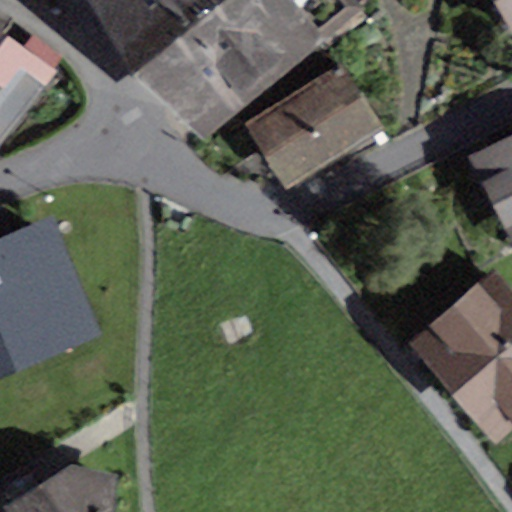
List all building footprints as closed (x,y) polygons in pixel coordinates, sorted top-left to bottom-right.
[(305,45),(353,5),(348,0),(105,0),(172,83),(194,85),(205,98),(212,99),(282,43),(305,45)] [(0,133),(42,82),(0,49),(0,35),(1,34),(0,33),(0,133)] [(344,66),(259,122),(292,173),(378,119),(344,66)] [(511,150),(485,163),(511,215),(511,136),(507,139),(511,148),(511,150)] [(0,355),(83,321),(47,232),(0,250),(0,355)] [(489,437),(511,418),(511,301),(490,276),(424,332),(436,346),(422,358),(489,437)] [(106,511),(109,481),(73,472),(17,506),(20,511),(106,511)]
